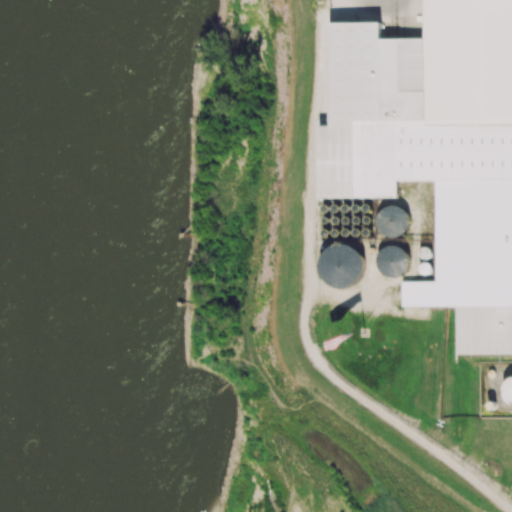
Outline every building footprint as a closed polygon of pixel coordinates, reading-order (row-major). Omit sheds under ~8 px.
[(511,0),(424,0),(424,42),(379,43),(379,25),(328,26),(329,130),(315,131),(316,200),(321,200),(373,200),(396,199),(396,181),(436,181),(437,283),(401,283),(402,309),(456,308),(457,356),(511,355),(511,0)] [(394,207),(389,208),(384,211),(381,215),(379,220),(379,225),(380,229),(383,233),(386,236),(390,238),(395,238),(399,238),(405,235),(408,231),(410,226),(410,222),(409,217),(406,212),(403,209),(398,207),(394,207)] [(340,246),(333,248),(326,252),(321,257),(319,264),(319,271),(321,277),(324,282),(329,286),(334,289),(341,290),(347,288),(355,284),(359,280),(362,273),(362,266),(361,260),(356,253),(352,249),(345,247),(340,246)] [(394,249),(388,250),(383,253),(381,257),(379,261),(379,266),(380,271),(383,275),(386,277),(389,279),(394,280),(399,279),(404,276),(407,273),(409,268),(410,263),(408,258),(405,253),(402,251),(398,249),(394,249)] [(511,376),(511,377),(506,380),(503,384),(501,388),(501,394),(502,398),(505,402),(508,405),(511,406),(511,376)]
